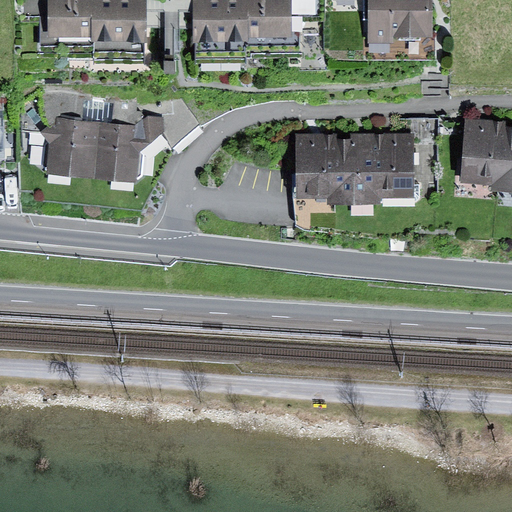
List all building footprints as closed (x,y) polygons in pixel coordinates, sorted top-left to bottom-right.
[(146,0),(49,0),(49,46),(93,46),(93,60),(145,61),(146,0)] [(298,0),(194,0),(196,59),(246,58),(245,52),(299,51),(298,0)] [(368,0),(369,44),(395,44),(395,39),(434,39),(433,0),(368,0)] [(147,25),(146,59),(172,59),(173,25),(147,25)] [(175,63),(164,63),(164,76),(174,76),(175,63)] [(99,184),(106,123),(57,117),(56,127),(49,126),(40,133),(49,145),(45,178),(99,184)] [(135,127),(106,123),(99,184),(137,187),(140,152),(165,134),(164,118),(146,118),(135,127)] [(492,192),(497,192),(503,122),(466,119),(461,183),(493,185),(492,192)] [(506,122),(503,122),(497,192),(511,193),(511,128),(506,128),(506,122)] [(349,141),(336,141),(337,205),(379,205),(379,201),(379,135),(364,135),(349,135),(349,141)] [(414,201),(414,135),(390,135),(379,135),(379,201),(414,201)] [(318,136),(296,136),(296,200),(328,200),(328,206),(337,205),(336,141),(336,136),(318,136)]
